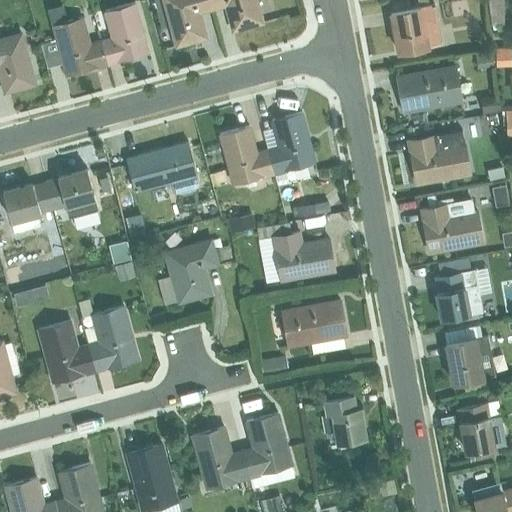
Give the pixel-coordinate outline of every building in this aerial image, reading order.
[(214,10),(210,0),(164,0),(176,45),(206,38),(200,14),(214,10)] [(233,31),(263,22),(257,0),(210,0),(214,10),(227,7),(233,31)] [(503,0),(487,0),(492,25),(504,25),(503,0)] [(108,64),(148,53),(135,3),(104,12),(110,37),(101,40),(108,64)] [(108,64),(101,40),(92,42),(84,16),(68,21),(64,5),(49,9),(67,76),(108,64)] [(398,52),(442,44),(435,5),(391,12),(398,52)] [(0,74),(5,92),(35,84),(21,32),(0,37),(0,74)] [(511,47),(499,48),(500,63),(511,62),(511,47)] [(403,112),(463,101),(457,66),(397,77),(403,112)] [(483,111),(500,109),(499,97),(490,98),(490,96),(481,98),(483,111)] [(285,170),(315,162),(301,111),(272,119),(274,127),(263,130),(267,148),(275,176),(286,173),(285,170)] [(263,179),(275,176),(267,148),(256,151),(249,126),(220,133),(233,184),(263,176),(263,179)] [(416,183),(471,173),(466,141),(464,141),(462,130),(409,140),(416,183)] [(175,193),(197,187),(199,183),(188,142),(126,159),(135,192),(169,183),(170,188),(172,190),(175,193)] [(338,163),(317,168),(319,177),(340,173),(338,163)] [(502,166),(487,170),(489,181),(504,176),(502,166)] [(95,200),(96,199),(87,169),(58,177),(58,179),(46,182),(53,210),(70,205),(72,215),(97,209),(95,200)] [(41,225),(37,214),(53,210),(46,182),(33,186),(33,184),(3,192),(14,232),(41,225)] [(506,184),(492,187),(496,206),(510,203),(506,184)] [(429,252),(484,242),(478,209),(474,209),(472,198),(453,201),(452,197),(436,200),(435,195),(422,197),(424,208),(421,209),(429,252)] [(327,201),(296,206),(297,216),(330,210),(327,201)] [(255,227),(252,213),(228,217),(230,231),(255,227)] [(323,225),(322,214),(303,216),(303,226),(323,225)] [(146,222),(130,216),(124,229),(142,235),(146,222)] [(280,281),(335,271),(329,238),(303,243),(301,230),(291,232),(289,222),(257,227),(266,283),(280,280),(280,281)] [(511,230),(496,233),(500,248),(511,245),(511,230)] [(216,249),(212,237),(164,249),(171,276),(157,280),(164,304),(178,300),(178,302),(211,293),(205,270),(220,265),(219,262),(232,258),(229,245),(216,249)] [(147,239),(131,243),(134,254),(150,251),(147,239)] [(127,240),(109,244),(113,263),(131,259),(127,240)] [(12,257),(2,260),(7,279),(17,277),(12,257)] [(132,261),(115,265),(119,280),(136,276),(132,261)] [(455,322),(479,318),(479,316),(483,315),(479,290),(491,287),(487,268),(475,270),(475,268),(436,276),(439,291),(436,292),(441,319),(454,317),(455,322)] [(32,272),(17,276),(20,287),(35,283),(32,272)] [(46,284),(13,293),(16,306),(49,297),(46,284)] [(287,345),(347,335),(340,299),(281,310),(283,322),(279,323),(281,336),(285,335),(287,345)] [(95,370),(138,358),(123,306),(91,316),(93,325),(85,328),(88,342),(95,370)] [(95,370),(88,342),(79,344),(71,319),(38,328),(53,381),(95,370)] [(453,383),(495,375),(488,335),(483,336),(481,325),(446,331),(448,342),(446,343),(453,383)] [(0,395),(15,391),(11,375),(18,373),(19,371),(11,342),(5,344),(3,338),(0,339),(0,395)] [(286,356),(261,359),(263,375),(289,370),(286,356)] [(494,380),(464,386),(465,395),(495,389),(494,380)] [(348,440),(366,437),(360,407),(356,407),(353,395),(323,400),(328,427),(332,429),(334,429),(336,443),(339,443),(341,449),(349,448),(348,440)] [(497,446),(506,444),(498,401),(458,408),(466,452),(469,451),(471,463),(499,458),(497,446)] [(291,465),(293,465),(278,412),(246,421),(253,445),(243,448),(250,478),(253,489),(295,477),(291,465)] [(250,478),(243,448),(231,452),(224,427),(192,435),(207,489),(250,478)] [(143,511),(178,501),(162,443),(127,453),(143,511)] [(59,511),(102,511),(103,511),(90,463),(59,471),(65,496),(55,499),(59,511)] [(59,511),(55,499),(43,502),(36,477),(5,486),(11,511),(59,511)] [(369,486),(371,498),(387,494),(384,482),(369,486)] [(478,511),(511,511),(511,486),(503,489),(501,483),(473,490),(475,498),(474,499),(478,511)] [(260,500),(263,511),(285,511),(281,494),(260,500)]
